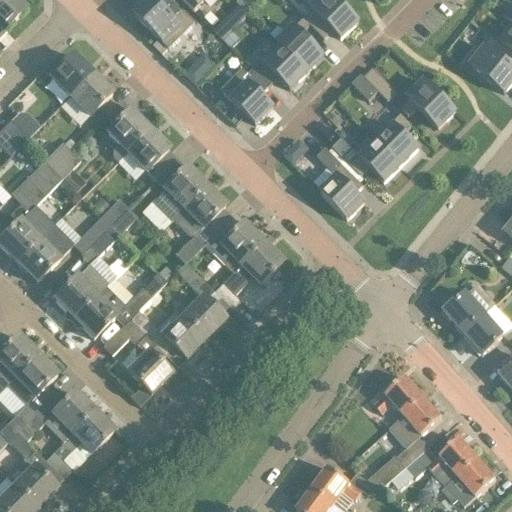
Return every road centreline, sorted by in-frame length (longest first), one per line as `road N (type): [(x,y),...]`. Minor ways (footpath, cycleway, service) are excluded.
road 1 (residential): [(157,442),(330,251)]
road 2 (residential): [(234,511),(383,306)]
road 3 (residential): [(424,0),(246,176)]
road 4 (residential): [(246,176),(79,3)]
road 5 (residential): [(157,442),(0,297)]
road 6 (residential): [(383,306),(511,150)]
road 7 (residential): [(511,455),(383,306)]
